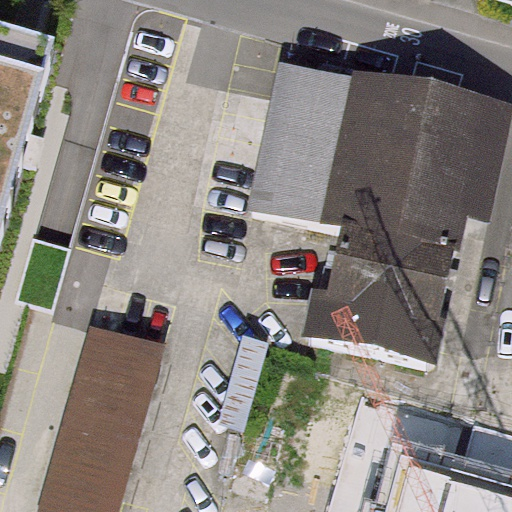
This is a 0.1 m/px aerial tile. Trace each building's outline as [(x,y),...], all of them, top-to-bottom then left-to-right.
[(511,13),(511,0),(479,0),(479,5),(511,13)] [(0,256),(56,56),(0,40),(0,256)] [(260,217),(336,235),(312,342),(427,368),(486,117),(293,73),(260,217)] [(123,511),(168,355),(92,333),(40,511),(123,511)] [(511,511),(511,479),(396,449),(376,511),(511,511)]
